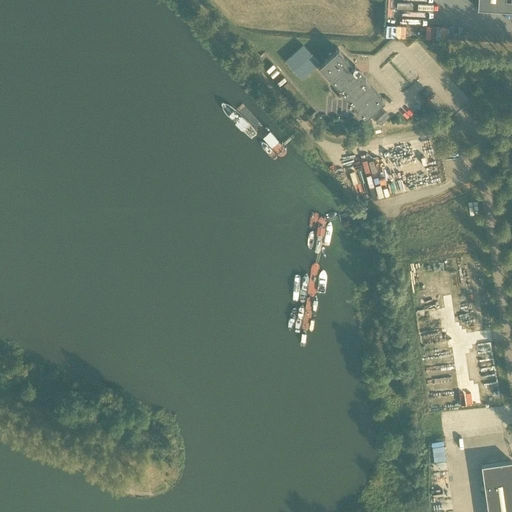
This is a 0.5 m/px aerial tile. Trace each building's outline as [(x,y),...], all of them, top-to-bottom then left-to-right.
[(511,10),(511,0),(478,0),(478,9),(511,10)] [(386,25),(385,36),(395,37),(395,25),(386,25)] [(365,119),(385,101),(339,49),(319,67),(365,119)] [(376,120),(380,124),(390,116),(386,111),(376,120)] [(488,511),(511,511),(511,461),(481,466),(488,511)]
